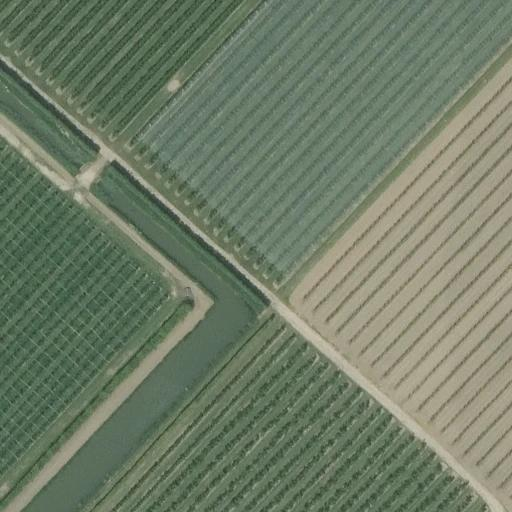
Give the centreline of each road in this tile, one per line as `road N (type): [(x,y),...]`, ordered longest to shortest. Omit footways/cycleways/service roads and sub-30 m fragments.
road 1 (track): [(495,511),(0,57)]
road 2 (track): [(0,131),(64,187),(85,180),(107,157)]
